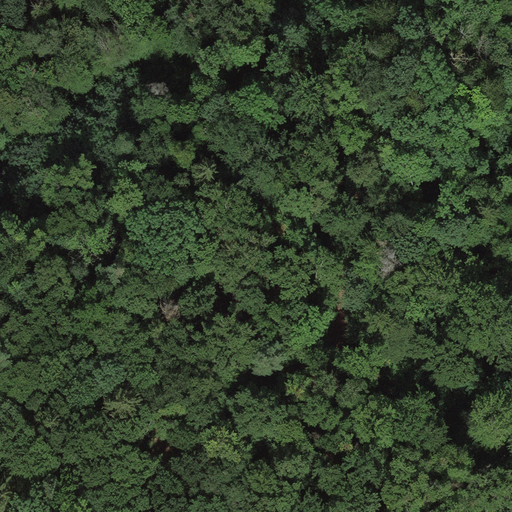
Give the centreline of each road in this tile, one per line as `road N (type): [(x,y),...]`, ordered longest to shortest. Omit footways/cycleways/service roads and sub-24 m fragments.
road 1 (track): [(336,355),(198,306),(163,307),(103,313),(0,367)]
road 2 (track): [(404,51),(336,355)]
road 3 (track): [(506,511),(336,355)]
